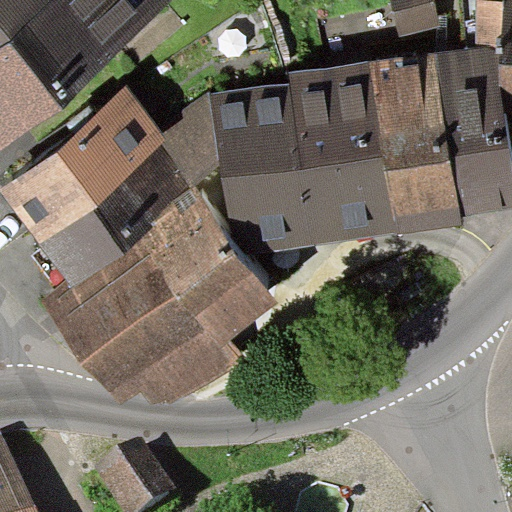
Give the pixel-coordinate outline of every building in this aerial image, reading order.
[(12,0),(0,10),(0,120),(147,2),(145,0),(12,0)] [(0,0),(0,10),(12,0),(0,0)] [(420,0),(382,0),(388,22),(424,13),(420,0)] [(511,0),(478,0),(477,48),(496,45),(506,114),(511,114),(511,0)] [(226,17),(195,36),(209,59),(240,41),(226,17)] [(477,48),(436,53),(460,217),(511,209),(511,154),(506,114),(496,45),(477,48)] [(436,53),(372,61),(394,235),(461,228),(460,217),(436,53)] [(394,235),(372,61),(289,72),(290,82),(210,92),(220,163),(234,255),(394,235)] [(0,191),(9,203),(40,243),(162,148),(170,141),(158,127),(128,88),(63,139),(0,188),(0,191)] [(220,163),(210,92),(158,127),(170,141),(162,148),(193,188),(220,163)] [(193,188),(162,148),(40,243),(69,283),(193,188)] [(234,255),(193,188),(69,283),(43,300),(122,406),(142,391),(154,407),(165,399),(171,408),(242,355),(231,340),(277,306),(234,255)] [(39,511),(0,429),(0,511),(39,511)] [(136,438),(97,464),(129,511),(130,511),(169,486),(136,438)]
